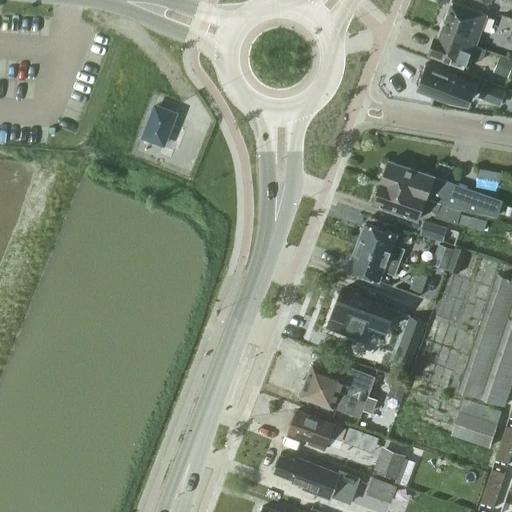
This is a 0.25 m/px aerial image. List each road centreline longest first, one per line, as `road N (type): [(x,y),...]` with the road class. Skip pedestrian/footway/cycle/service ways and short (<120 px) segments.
road 1 (secondary): [(172,511),(282,191)]
road 2 (tertiary): [(107,0),(226,47)]
